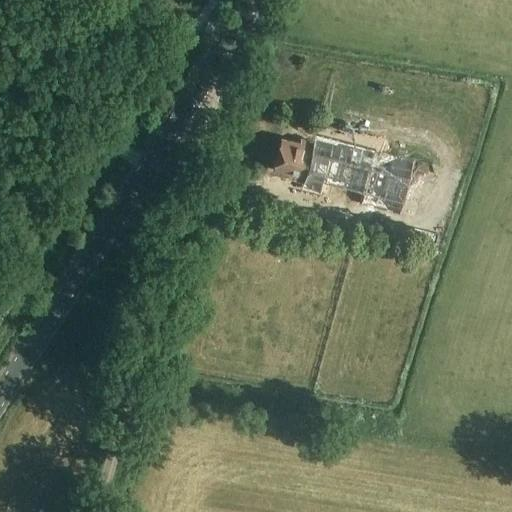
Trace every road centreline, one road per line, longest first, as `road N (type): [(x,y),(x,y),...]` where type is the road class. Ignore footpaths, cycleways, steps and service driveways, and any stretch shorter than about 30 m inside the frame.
road 1 (unclassified): [(97,511),(188,186),(184,108)]
road 2 (secondary): [(0,396),(184,108)]
road 3 (secondary): [(184,108),(254,0)]
